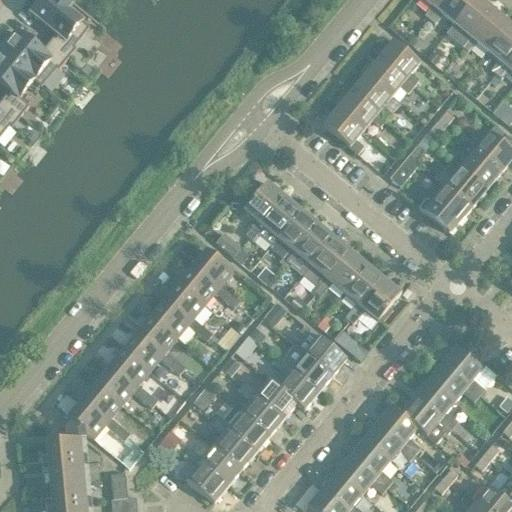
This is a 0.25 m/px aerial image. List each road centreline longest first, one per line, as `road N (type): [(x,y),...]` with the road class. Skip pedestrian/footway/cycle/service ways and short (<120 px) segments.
road 1 (residential): [(0,411),(163,211),(259,116)]
road 2 (residential): [(262,511),(455,285)]
road 3 (residential): [(455,285),(285,148),(259,116)]
road 4 (residential): [(259,116),(371,0)]
